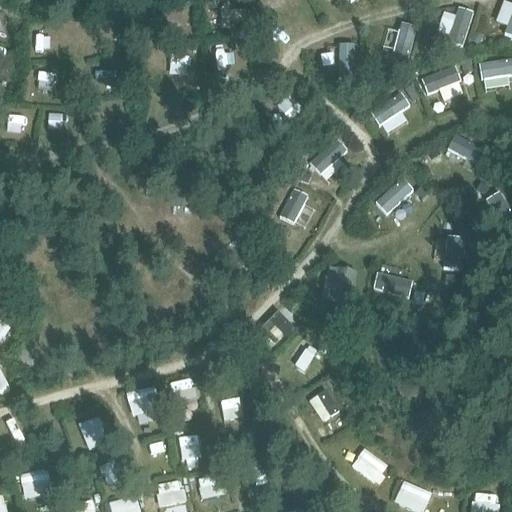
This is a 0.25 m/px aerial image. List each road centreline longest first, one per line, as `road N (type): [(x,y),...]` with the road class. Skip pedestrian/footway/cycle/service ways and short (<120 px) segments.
road 1 (track): [(376,511),(306,458),(230,348),(319,251),(382,160),(266,74),(187,123),(61,159),(0,162)]
road 2 (track): [(0,417),(230,348)]
road 3 (track): [(266,74),(295,43),(455,0)]
road 4 (track): [(219,511),(167,364)]
road 5 (track): [(137,511),(104,381)]
road 6 (track): [(382,160),(449,116),(500,105)]
